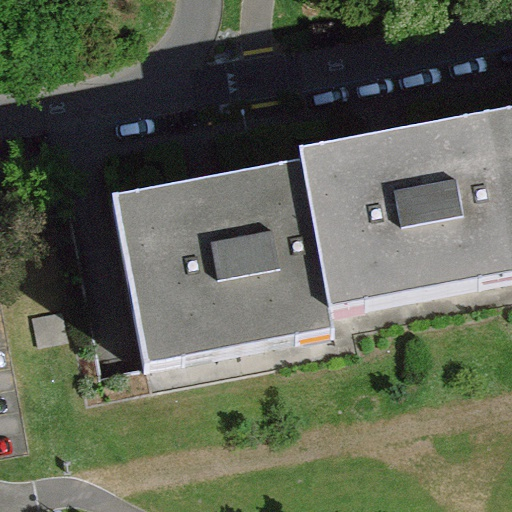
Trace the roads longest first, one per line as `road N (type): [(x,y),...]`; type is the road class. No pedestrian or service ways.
road 1 (residential): [(134,104),(511,28)]
road 2 (residential): [(0,127),(134,104)]
road 3 (residential): [(134,104),(188,53),(201,0)]
